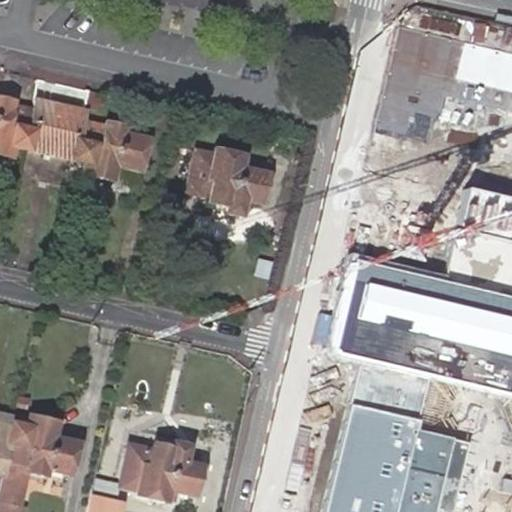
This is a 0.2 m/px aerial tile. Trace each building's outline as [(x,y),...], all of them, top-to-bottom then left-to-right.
[(32,110),(23,150),(70,160),(80,121),(82,111),(87,92),(38,81),(34,100),(32,110)] [(0,151),(1,151),(2,145),(10,106),(11,103),(0,99),(0,151)] [(12,148),(23,150),(32,110),(10,106),(2,145),(12,148)] [(80,121),(70,160),(82,163),(81,169),(86,174),(105,179),(110,176),(113,167),(136,172),(144,140),(128,136),(130,129),(101,123),(101,125),(80,121)] [(175,187),(185,189),(194,152),(184,149),(175,187)] [(194,152),(185,189),(184,193),(198,197),(197,202),(224,208),(223,213),(238,217),(242,200),(257,204),(264,176),(238,169),(241,158),(211,151),(210,156),(194,152)] [(511,202),(462,191),(439,285),(511,302),(511,202)] [(511,302),(439,285),(350,263),(329,353),(358,360),(425,376),(511,397),(511,302)] [(425,376),(358,360),(321,511),(446,511),(463,443),(412,431),(425,376)] [(13,415),(0,412),(0,423),(10,426),(13,415)] [(24,429),(10,426),(0,475),(0,511),(15,511),(17,507),(24,472),(49,479),(48,484),(65,488),(75,444),(51,437),(54,426),(51,423),(32,418),(26,420),(24,429)] [(0,475),(10,426),(0,423),(0,475)] [(127,444),(118,483),(117,486),(136,491),(135,496),(165,502),(168,491),(191,496),(198,466),(183,463),(185,450),(184,446),(176,445),(173,446),(172,449),(143,443),(142,447),(127,444)] [(118,483),(93,478),(89,496),(114,502),(117,486),(118,483)] [(89,496),(85,511),(115,511),(118,503),(114,502),(89,496)]
